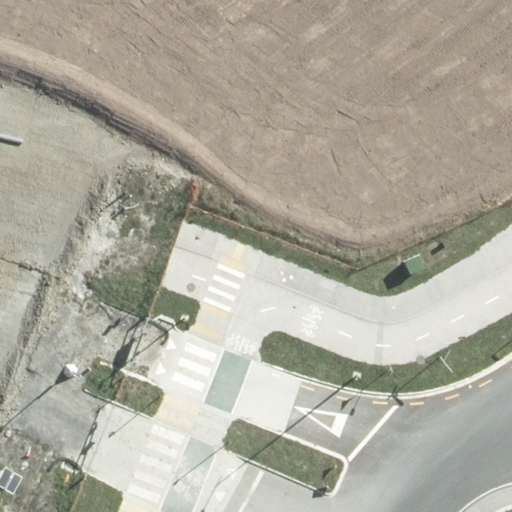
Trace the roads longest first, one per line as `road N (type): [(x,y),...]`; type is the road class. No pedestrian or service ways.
road 1 (secondary): [(0,293),(366,437),(453,454)]
road 2 (secondary): [(244,511),(0,407)]
